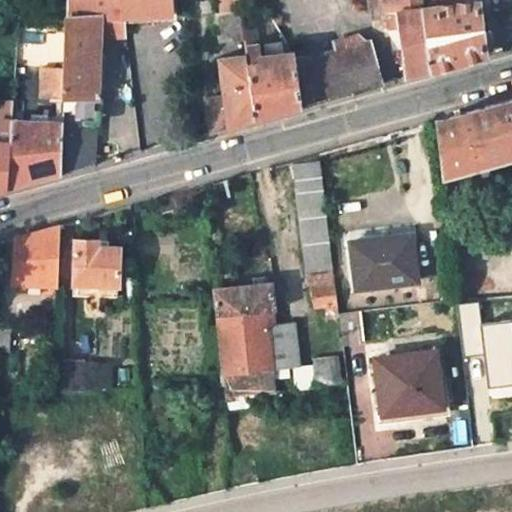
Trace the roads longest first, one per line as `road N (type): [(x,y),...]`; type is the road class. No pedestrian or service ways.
road 1 (secondary): [(0,216),(511,74)]
road 2 (unclassified): [(511,466),(247,511)]
